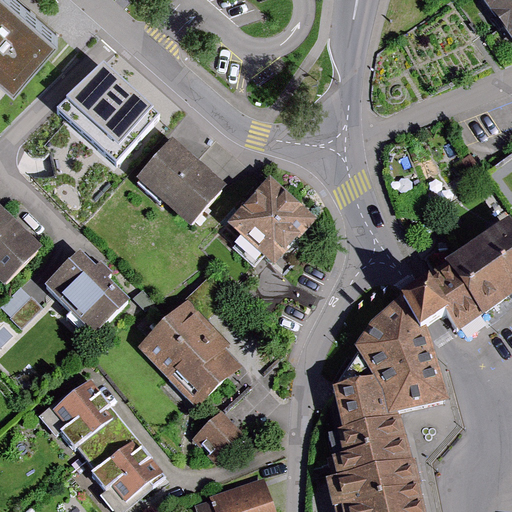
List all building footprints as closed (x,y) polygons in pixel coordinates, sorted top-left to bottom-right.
[(16,0),(0,0),(0,74),(13,86),(58,37),(16,0)] [(511,0),(482,0),(511,38),(511,0)] [(99,70),(58,116),(114,166),(155,120),(99,70)] [(47,161),(87,198),(113,169),(73,132),(47,161)] [(143,186),(203,232),(231,196),(171,149),(143,186)] [(245,239),(234,252),(259,272),(269,260),(285,274),(325,227),(276,186),(241,229),(245,239)] [(46,252),(0,208),(0,274),(12,287),(46,252)] [(511,228),(510,225),(446,270),(483,322),(484,324),(511,304),(511,228)] [(125,301),(77,257),(45,293),(93,336),(125,301)] [(483,322),(446,270),(425,285),(429,291),(449,320),(461,337),(483,322)] [(449,320),(429,291),(415,300),(403,309),(423,338),(427,336),(437,329),(449,320)] [(403,309),(373,332),(357,359),(334,397),(343,434),(400,420),(451,409),(427,336),(423,338),(403,309)] [(179,312),(139,350),(200,413),(240,374),(179,312)] [(118,433),(89,392),(49,420),(79,461),(118,433)] [(249,441),(224,416),(195,444),(220,469),(249,441)] [(413,468),(400,420),(343,434),(349,458),(322,465),(333,511),(424,511),(416,467),(413,468)] [(131,436),(86,467),(117,511),(125,511),(165,484),(131,436)] [(275,511),(263,479),(214,497),(220,511),(275,511)]
